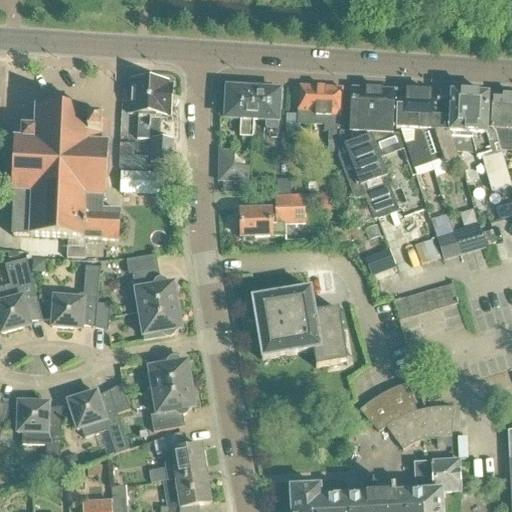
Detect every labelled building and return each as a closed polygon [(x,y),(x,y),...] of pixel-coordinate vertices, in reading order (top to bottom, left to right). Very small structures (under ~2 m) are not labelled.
[(137,142),(148,143),(152,84),(144,84),(144,81),(135,81),(135,83),(131,83),(129,117),(138,118),(137,142)] [(152,84),(148,143),(152,143),(150,166),(172,167),(173,144),(159,143),(160,122),(167,122),(167,119),(171,119),(172,89),(168,88),(168,85),(164,85),(164,83),(155,82),(155,84),(152,84)] [(253,92),(245,92),(245,87),(234,87),(230,92),(227,92),(226,122),(242,123),(241,139),(242,139),(242,143),(251,144),(252,123),(253,92)] [(253,88),(253,92),(252,123),(267,124),(267,132),(270,141),(276,141),(277,137),(278,125),(277,125),(279,95),(273,95),(270,89),(253,88)] [(328,144),(339,145),(340,135),(342,92),(300,90),(298,118),(286,117),(285,137),(297,138),(298,127),(325,127),(325,134),(329,134),(328,144)] [(399,213),(370,137),(392,137),(394,94),(352,92),(350,136),(340,135),(339,145),(338,157),(338,160),(354,203),(364,199),(373,223),(399,213)] [(430,166),(429,161),(420,133),(421,95),(397,94),(395,133),(414,134),(413,145),(405,148),(413,173),(430,166)] [(458,164),(451,141),(449,133),(451,102),(439,102),(440,96),(421,95),(420,133),(429,161),(441,157),(443,165),(445,169),(458,164)] [(449,133),(451,141),(472,142),(477,162),(482,160),(492,194),(511,189),(501,156),(500,152),(494,132),(490,132),(492,99),(451,97),(451,102),(449,133)] [(511,99),(492,99),(490,132),(494,132),(500,152),(511,149),(511,142),(511,99)] [(15,130),(11,197),(14,197),(12,239),(118,245),(120,215),(102,214),(102,201),(105,201),(109,125),(89,124),(89,114),(72,113),(72,112),(54,111),(53,112),(36,111),(35,131),(15,130)] [(134,160),(135,147),(120,147),(119,172),(147,173),(147,160),(134,160)] [(222,184),(222,196),(247,196),(247,170),(246,170),(234,158),(234,155),(219,155),(219,184),(222,184)] [(164,198),(165,178),(121,176),(121,196),(164,198)] [(290,195),(290,182),(277,182),(277,195),(290,195)] [(275,214),(240,215),(241,241),(271,240),(271,239),(285,239),(284,228),(305,227),(304,199),(275,200),(275,214)] [(511,207),(496,212),(499,223),(511,219),(511,207)] [(475,225),(472,214),(464,216),(462,221),(464,229),(475,225)] [(479,227),(453,235),(459,256),(486,248),(481,231),(479,227)] [(489,229),(481,231),(486,248),(494,245),(489,229)] [(459,256),(453,235),(436,240),(443,261),(455,257),(459,256)] [(433,243),(414,250),(421,268),(440,262),(433,243)] [(67,262),(85,262),(85,251),(67,251),(67,262)] [(8,255),(7,264),(18,264),(19,255),(8,255)] [(158,272),(156,259),(127,264),(129,278),(132,277),(158,272)] [(0,334),(1,337),(30,330),(29,325),(42,324),(26,262),(4,268),(10,288),(0,290),(0,334)] [(33,263),(32,275),(40,276),(44,272),(45,264),(33,263)] [(82,329),(95,332),(97,307),(100,271),(85,270),(83,297),(59,295),(58,301),(54,301),(51,331),(81,333),(82,329)] [(132,277),(139,316),(177,310),(173,287),(166,288),(165,287),(165,286),(163,285),(162,284),(160,284),(158,272),(132,277)] [(452,287),(442,290),(448,309),(458,306),(452,287)] [(442,290),(432,293),(438,312),(448,309),(442,290)] [(313,355),(316,371),(347,366),(338,313),(315,317),(311,292),(251,302),(262,364),(313,355)] [(432,293),(423,296),(428,315),(438,312),(432,293)] [(423,296),(413,299),(418,318),(428,315),(423,296)] [(413,299),(403,302),(409,321),(418,318),(413,299)] [(409,321),(403,302),(393,305),(399,323),(409,321)] [(97,307),(95,332),(108,335),(110,308),(97,307)] [(177,310),(139,316),(144,344),(170,340),(171,339),(172,338),(173,338),(173,337),(173,336),(174,335),(174,334),(181,333),(177,310)] [(148,367),(152,395),(191,388),(187,365),(179,366),(178,365),(178,364),(177,364),(176,363),(175,363),(174,363),(173,363),(148,367)] [(404,388),(397,391),(403,404),(406,403),(407,403),(412,401),(408,387),(404,388)] [(121,388),(109,394),(117,418),(130,414),(121,388)] [(191,388),(152,395),(156,418),(150,419),(153,436),(185,430),(183,419),(184,418),(185,418),(186,417),(186,415),(187,414),(187,413),(194,412),(191,388)] [(393,392),(387,395),(394,408),(397,407),(400,405),(403,404),(397,391),(393,392)] [(117,418),(109,394),(98,400),(96,396),(68,405),(77,434),(81,433),(84,442),(107,434),(115,458),(129,454),(117,418)] [(383,397),(377,401),(385,413),(389,411),(394,408),(387,395),(383,397)] [(374,403),(368,407),(376,419),(379,417),(380,416),(383,414),(385,413),(377,401),(374,403)] [(406,419),(407,418),(411,417),(413,416),(416,415),(412,401),(407,403),(406,403),(403,404),(400,405),(406,419)] [(396,423),(398,422),(402,421),(403,420),(406,419),(400,405),(397,407),(394,408),(389,411),(396,423)] [(0,439),(11,409),(0,406),(0,439)] [(19,407),(18,437),(22,437),(21,449),(46,449),(45,481),(60,476),(62,411),(48,412),(48,408),(19,407)] [(359,414),(369,425),(372,422),(376,419),(368,407),(363,411),(359,414)] [(387,429),(389,428),(392,426),(394,425),(396,423),(389,411),(385,413),(383,414),(380,416),(379,417),(387,429)] [(433,412),(435,426),(440,426),(444,426),(444,411),(440,411),(433,412)] [(444,411),(444,426),(448,426),(453,426),(454,412),(450,411),(444,411)] [(423,413),(426,428),(429,427),(435,426),(433,412),(429,412),(423,413)] [(413,416),(418,430),(422,429),(426,428),(423,413),(418,415),(416,415),(413,416)] [(403,420),(409,433),(415,431),(418,430),(413,416),(411,417),(407,418),(406,419),(403,420)] [(382,433),(385,430),(387,429),(379,417),(376,419),(372,422),(369,425),(378,436),(382,433)] [(394,425),(402,437),(406,435),(409,433),(403,420),(402,421),(398,422),(396,423),(394,425)] [(385,430),(394,442),(399,439),(402,437),(394,425),(392,426),(389,428),(387,429),(385,430)] [(429,427),(426,428),(429,442),(433,441),(436,441),(435,426),(429,427)] [(440,426),(435,426),(436,441),(441,440),(444,440),(444,426),(440,426)] [(448,426),(444,426),(444,440),(447,440),(450,441),(451,441),(453,426),(448,426)] [(422,429),(418,430),(422,444),(427,442),(429,442),(426,428),(422,429)] [(415,431),(409,433),(415,446),(419,445),(422,444),(418,430),(415,431)] [(406,435),(402,437),(409,450),(411,448),(415,446),(409,433),(406,435)] [(162,457),(167,485),(205,479),(202,463),(204,463),(202,454),(201,454),(200,450),(186,452),(179,436),(153,446),(157,459),(162,457)] [(399,439),(394,442),(403,454),(406,452),(409,450),(402,437),(399,439)] [(1,438),(0,441),(0,448),(9,451),(12,442),(1,438)] [(74,457),(63,461),(67,473),(79,468),(74,457)] [(460,496),(458,465),(414,467),(416,497),(394,498),(394,496),(391,496),(391,498),(320,502),(319,491),(290,493),(291,511),(441,511),(441,497),(460,496)] [(105,470),(88,470),(89,481),(100,480),(100,486),(106,486),(105,470)] [(197,511),(198,509),(210,507),(209,502),(210,502),(209,493),(208,493),(205,479),(167,485),(163,485),(167,511),(160,510),(160,511),(197,511)]
